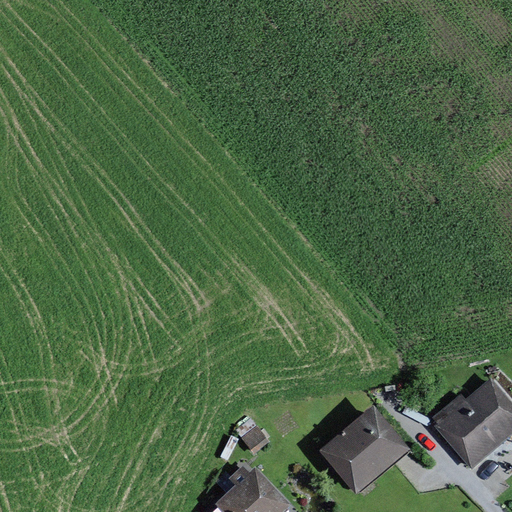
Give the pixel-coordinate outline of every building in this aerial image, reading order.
[(467,401),(462,395),(432,420),(437,427),(435,429),(471,472),(511,436),(511,403),(492,380),(467,401)] [(410,455),(374,411),(319,456),(355,499),(410,455)] [(254,456),(269,444),(251,420),(235,432),(254,456)] [(226,463),(235,442),(227,438),(218,460),(226,463)] [(249,477),(242,469),(232,479),(226,472),(215,482),(227,496),(214,508),(217,511),(215,511),(289,511),(291,511),(255,472),(249,477)]
